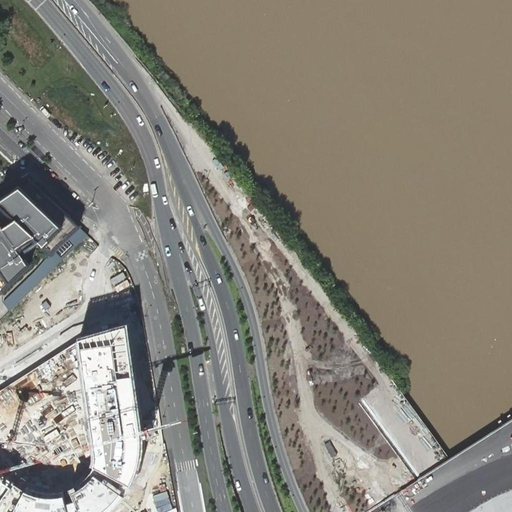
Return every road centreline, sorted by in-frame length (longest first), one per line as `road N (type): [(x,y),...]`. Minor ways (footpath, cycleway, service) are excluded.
road 1 (primary): [(304,511),(277,441),(242,290),(166,137)]
road 2 (primary): [(272,511),(225,299),(166,137)]
road 3 (primary): [(160,198),(196,285),(251,511)]
road 4 (primary): [(160,198),(224,511)]
road 5 (primary): [(37,0),(137,124),(160,198)]
road 6 (residential): [(0,373),(86,319),(155,302)]
road 7 (primary): [(166,137),(74,0)]
